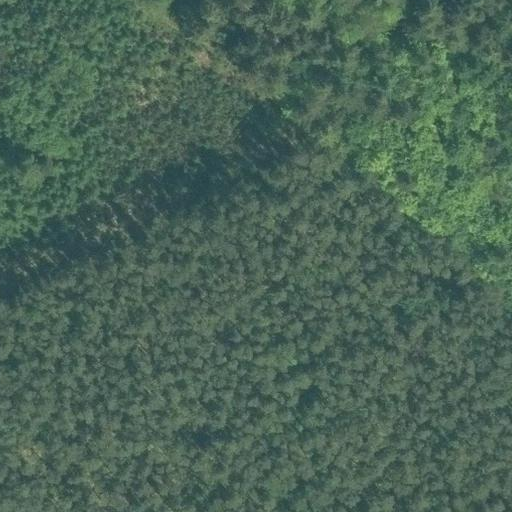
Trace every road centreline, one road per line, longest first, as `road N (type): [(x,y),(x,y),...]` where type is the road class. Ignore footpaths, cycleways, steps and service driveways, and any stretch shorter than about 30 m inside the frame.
road 1 (track): [(511,63),(390,41),(313,0)]
road 2 (track): [(511,194),(391,60),(390,41)]
